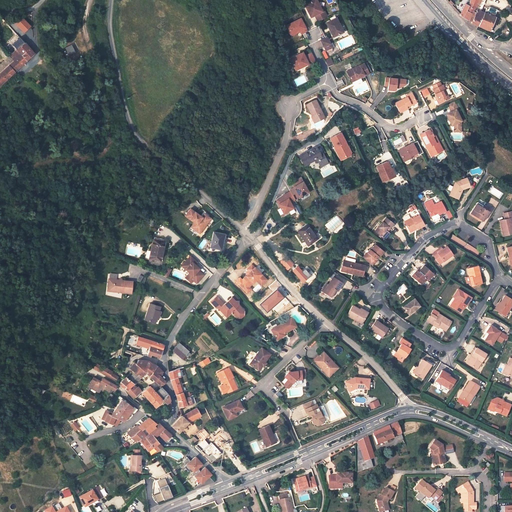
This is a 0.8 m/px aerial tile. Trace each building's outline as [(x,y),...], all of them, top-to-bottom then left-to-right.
[(309,0),(302,4),(308,17),(312,15),(315,22),(324,17),(324,16),(321,10),(319,11),(313,0),(309,0)] [(470,1),(468,5),(469,5),(471,6),(477,9),(479,4),(470,1)] [(466,11),(469,5),(468,5),(465,3),(464,4),(461,11),(460,13),(459,15),(468,19),(471,13),(468,12),(466,11)] [(472,20),(471,22),(489,30),(492,23),(495,24),(497,17),(494,16),(495,15),(492,14),(491,15),(490,14),(490,13),(489,13),(488,14),(484,12),(480,11),(477,9),(471,6),(468,12),(471,13),(468,19),(472,20)] [(492,14),(495,15),(497,9),(490,6),(486,7),(484,12),(488,14),(489,13),(490,13),(490,14),(491,15),(492,14)] [(30,26),(21,17),(15,23),(24,32),(30,26)] [(288,34),(297,30),(299,33),(304,31),(297,17),(283,25),(288,34)] [(340,32),(333,18),(324,23),(331,37),(340,32)] [(318,41),(321,47),(328,44),(325,37),(318,41)] [(22,39),(14,46),(17,49),(12,54),(15,57),(12,59),(14,61),(7,67),(4,64),(0,68),(0,86),(35,54),(27,45),(22,39)] [(291,69),(303,63),(304,66),(312,62),(307,53),(300,56),(298,52),(286,58),(291,69)] [(360,63),(343,71),(348,80),(356,76),(357,77),(365,73),(360,63)] [(402,79),(382,77),(381,86),(385,86),(384,89),(391,90),(392,89),(392,88),(396,88),(397,87),(396,86),(399,85),(401,85),(402,79)] [(446,98),(439,85),(438,85),(436,82),(429,85),(431,89),(429,90),(436,103),(446,98)] [(403,96),(391,102),(396,111),(404,108),(403,105),(406,104),(407,105),(413,102),(408,92),(402,95),(403,96)] [(321,119),(312,100),(303,105),(312,123),(321,119)] [(15,105),(10,101),(6,105),(11,110),(15,105)] [(443,114),(449,125),(450,124),(450,131),(457,131),(457,121),(454,114),(452,109),(454,108),(451,101),(445,105),(448,111),(443,114)] [(428,136),(430,140),(432,140),(434,139),(428,128),(425,130),(427,133),(428,132),(430,136),(428,136)] [(430,140),(428,136),(430,136),(428,132),(427,133),(425,130),(416,134),(423,148),(424,147),(428,156),(439,150),(434,139),(432,140),(430,140)] [(333,148),(340,161),(349,156),(350,153),(339,133),(329,139),(334,147),(333,148)] [(420,152),(414,140),(402,146),(403,148),(396,152),(400,161),(408,158),(407,156),(414,152),(415,154),(420,152)] [(320,155),(315,147),(299,156),(304,165),(314,160),(315,163),(317,162),(318,162),(324,158),(324,157),(322,159),(320,155)] [(321,167),(327,163),(324,158),(318,162),(321,167)] [(373,166),(376,173),(375,174),(379,182),(389,177),(386,169),(387,169),(384,161),(373,166)] [(458,191),(470,187),(466,178),(455,182),(449,195),(457,199),(459,193),(458,191)] [(293,189),(289,191),(289,193),(294,201),(308,193),(300,179),(293,183),(294,186),(292,187),(293,189)] [(294,201),(289,193),(281,197),(281,198),(275,202),(282,215),(292,209),(289,204),(294,201)] [(437,199),(431,203),(431,204),(425,208),(432,220),(439,216),(438,216),(444,212),(437,199)] [(489,210),(483,207),(482,208),(480,207),(479,209),(474,206),(469,214),(480,220),(482,217),(483,218),(484,216),(486,217),(489,212),(488,212),(489,210)] [(190,208),(185,215),(194,222),(191,226),(200,233),(211,218),(205,214),(202,217),(190,208)] [(498,221),(503,236),(511,233),(511,224),(510,218),(511,217),(511,216),(511,211),(503,213),(505,219),(498,221)] [(416,229),(422,226),(417,216),(411,220),(410,218),(403,222),(407,231),(414,227),(415,229),(416,229)] [(388,232),(390,229),(391,231),(395,226),(385,218),(378,227),(380,228),(382,230),(378,235),(386,241),(391,235),(388,232)] [(318,238),(307,224),(297,231),(308,246),(318,238)] [(225,234),(214,232),(211,247),(222,249),(225,234)] [(165,239),(154,237),(150,258),(161,260),(165,239)] [(375,245),(370,250),(369,250),(366,253),(368,255),(364,260),(371,266),(376,261),(375,260),(377,257),(379,258),(383,252),(375,245)] [(478,254),(480,251),(469,245),(467,248),(478,254)] [(442,249),(437,253),(436,251),(432,255),(440,265),(452,255),(446,247),(442,249)] [(195,259),(190,255),(181,265),(189,272),(193,275),(191,278),(196,283),(203,275),(198,270),(199,268),(195,264),(192,262),(195,259)] [(343,261),(341,270),(352,273),(352,275),(361,278),(364,266),(343,261)] [(249,287),(256,280),(259,283),(265,277),(252,264),(247,269),(248,270),(250,272),(248,274),(242,280),(244,282),(242,283),(245,287),(248,290),(249,291),(251,289),(249,287)] [(424,266),(418,273),(417,272),(413,276),(422,285),(426,280),(428,281),(433,274),(424,266)] [(479,275),(477,266),(467,269),(472,286),(480,284),(478,275),(479,275)] [(325,285),(321,293),(331,299),(335,291),(338,293),(342,285),(332,278),(327,286),(325,285)] [(132,281),(109,279),(108,290),(119,290),(119,292),(132,293),(132,281)] [(240,286),(248,293),(249,291),(248,290),(245,287),(242,283),(240,286)] [(453,296),(455,298),(457,299),(452,307),(461,312),(466,304),(467,305),(471,297),(462,292),(458,289),(453,296)] [(238,301),(233,295),(227,301),(228,303),(231,300),(235,304),(238,301)] [(229,303),(225,307),(216,296),(209,302),(216,309),(216,308),(222,314),(224,313),(227,316),(230,314),(234,318),(241,310),(235,304),(231,300),(228,303),(229,303)] [(505,316),(511,304),(511,300),(505,296),(500,303),(501,304),(497,311),(505,316)] [(414,299),(403,308),(409,315),(420,307),(414,299)] [(160,306),(150,303),(145,320),(156,323),(157,318),(159,311),(160,306)] [(360,311),(353,307),(347,317),(361,326),(366,317),(359,313),(360,311)] [(239,320),(243,316),(243,313),(241,310),(234,318),(235,319),(239,320)] [(433,322),(440,326),(440,327),(446,331),(452,322),(438,314),(439,313),(433,310),(427,321),(432,324),(433,322)] [(282,331),(285,329),(286,331),(296,326),(291,317),(274,326),(275,329),(272,331),(277,339),(284,335),(282,331)] [(389,329),(376,321),(370,330),(382,339),(389,329)] [(484,341),(492,346),(496,339),(502,343),(506,335),(490,325),(486,332),(489,334),(484,341)] [(136,344),(149,348),(147,355),(150,356),(151,354),(159,356),(164,345),(138,336),(136,344)] [(401,345),(396,353),(400,356),(398,359),(399,361),(402,364),(405,359),(410,350),(408,349),(410,345),(401,339),(399,344),(401,345)] [(178,344),(173,350),(185,360),(190,354),(188,352),(190,349),(182,342),(180,345),(178,344)] [(265,361),(271,353),(262,347),(250,363),(257,368),(262,361),(264,362),(265,361)] [(476,348),(471,355),(473,357),(468,365),(476,370),(486,354),(476,348)] [(314,359),(327,373),(335,366),(332,362),(334,361),(324,350),(314,359)] [(511,355),(510,355),(507,362),(506,362),(502,370),(511,374),(511,371),(511,355)] [(201,367),(211,362),(208,357),(198,362),(201,367)] [(138,359),(136,363),(146,372),(151,376),(155,370),(160,375),(163,371),(157,366),(148,360),(138,359)] [(423,360),(418,368),(419,368),(416,375),(423,380),(432,365),(423,360)] [(262,361),(257,368),(259,369),(262,365),(263,366),(266,362),(265,361),(264,362),(262,361)] [(329,375),(339,366),(334,361),(332,362),(335,366),(327,373),(329,375)] [(96,362),(95,368),(116,380),(118,376),(111,372),(112,370),(105,366),(104,369),(100,367),(101,365),(96,362)] [(134,372),(141,378),(146,372),(136,363),(134,362),(129,368),(134,372)] [(232,377),(228,368),(217,373),(221,383),(223,382),(227,392),(234,388),(232,385),(235,384),(232,377)] [(183,394),(182,391),(177,378),(176,369),(169,372),(171,380),(179,401),(179,406),(186,403),(187,405),(192,403),(189,396),(184,398),(183,394)] [(151,376),(154,379),(153,380),(156,382),(157,381),(159,383),(160,384),(162,384),(165,381),(160,375),(155,370),(151,376)] [(285,374),(288,378),(284,382),(288,386),(295,379),(306,378),(305,370),(290,370),(288,372),(287,372),(285,374)] [(133,384),(134,384),(141,378),(134,372),(128,378),(125,376),(120,381),(120,384),(127,390),(127,391),(133,398),(136,396),(142,391),(138,387),(137,387),(133,384)] [(437,382),(450,390),(456,381),(449,376),(448,377),(442,373),(437,382)] [(357,388),(369,389),(369,378),(355,377),(345,382),(348,388),(352,387),(353,390),(357,388)] [(102,392),(104,389),(109,391),(110,388),(114,390),(116,386),(102,379),(100,383),(92,379),(88,389),(99,394),(100,391),(102,392)] [(470,381),(460,398),(468,402),(473,395),(475,396),(480,387),(470,381)] [(141,392),(155,407),(163,400),(162,399),(156,393),(149,385),(141,392)] [(167,393),(162,387),(156,393),(162,399),(167,393)] [(503,402),(500,401),(501,398),(497,396),(491,398),(488,405),(494,408),(494,410),(506,415),(511,404),(503,401),(503,402)] [(127,404),(121,399),(116,407),(115,408),(123,411),(127,404)] [(238,400),(222,407),(228,419),(236,415),(234,411),(242,408),(238,400)] [(369,403),(371,409),(381,405),(378,400),(369,403)] [(326,417),(321,405),(316,407),(315,404),(312,405),(310,401),(301,404),(304,413),(305,413),(307,416),(309,415),(311,418),(310,419),(311,423),(317,425),(320,424),(323,418),(326,417)] [(116,417),(124,421),(130,413),(132,414),(134,414),(138,410),(128,403),(127,404),(123,411),(115,408),(115,409),(112,413),(111,415),(116,417)] [(189,422),(201,415),(196,407),(181,415),(172,426),(179,432),(189,422)] [(111,415),(112,413),(107,410),(103,419),(113,423),(116,417),(111,415)] [(138,444),(146,436),(147,437),(156,428),(154,426),(156,424),(149,418),(138,428),(137,427),(128,435),(132,439),(138,444)] [(70,425),(75,431),(80,427),(75,421),(70,425)] [(170,434),(159,422),(157,428),(156,428),(147,437),(145,438),(149,442),(154,438),(158,434),(164,440),(166,438),(170,435),(170,434)] [(372,433),(376,444),(393,438),(392,437),(398,435),(401,433),(397,422),(372,433)] [(276,442),(268,425),(258,430),(266,447),(276,442)] [(364,462),(373,458),(366,436),(357,441),(360,450),(364,461),(364,462)] [(140,443),(144,448),(148,452),(153,447),(149,442),(145,438),(140,443)] [(154,438),(149,442),(153,447),(158,443),(154,438)] [(452,453),(451,446),(445,447),(445,445),(441,446),(434,440),(429,448),(433,451),(434,455),(432,457),(433,466),(441,464),(440,463),(445,462),(444,458),(441,456),(441,453),(443,453),(444,454),(452,453)] [(153,447),(157,452),(162,448),(158,443),(153,447)] [(139,472),(139,471),(141,471),(141,466),(142,461),(140,461),(140,454),(139,454),(139,449),(133,449),(133,454),(130,454),(130,471),(136,471),(136,472),(139,472)] [(187,457),(179,466),(182,469),(185,466),(191,461),(187,457)] [(185,466),(189,471),(191,469),(194,471),(192,473),(195,476),(201,471),(198,468),(202,464),(195,457),(191,461),(185,466)] [(195,476),(201,482),(198,485),(200,487),(214,481),(209,475),(210,475),(209,474),(210,473),(205,467),(201,471),(195,476)] [(340,475),(336,475),(336,476),(328,476),(328,485),(331,485),(331,489),(337,489),(337,486),(342,486),(342,483),(350,483),(351,475),(346,475),(346,474),(340,474),(340,475)] [(307,476),(292,480),(296,491),(310,487),(310,488),(316,486),(314,477),(308,478),(307,476)] [(166,478),(157,481),(161,493),(154,494),(157,502),(172,497),(166,478)] [(434,491),(422,480),(414,489),(419,493),(415,498),(420,502),(424,497),(430,502),(433,500),(435,502),(442,493),(436,488),(434,491)] [(463,507),(465,507),(466,511),(471,511),(471,509),(475,509),(475,503),(471,503),(471,500),(473,499),(473,491),(470,486),(468,487),(466,483),(455,489),(458,493),(460,492),(461,494),(461,503),(463,503),(463,507)] [(96,487),(92,489),(80,497),(85,506),(97,499),(97,500),(101,497),(96,487)] [(393,492),(385,487),(381,494),(380,494),(378,499),(380,501),(378,505),(380,511),(389,510),(387,503),(386,502),(387,498),(389,499),(393,492)] [(279,500),(281,511),(290,511),(288,498),(287,494),(278,495),(279,500)]
